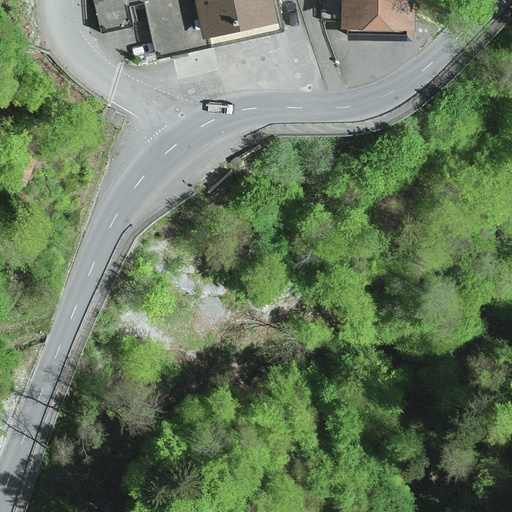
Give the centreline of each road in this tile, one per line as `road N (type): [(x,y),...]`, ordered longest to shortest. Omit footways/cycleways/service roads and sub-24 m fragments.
road 1 (tertiary): [(499,0),(397,91),(359,105),(251,109),(182,135),(120,205),(99,247),(0,505)]
road 2 (track): [(56,0),(68,39),(182,135)]
